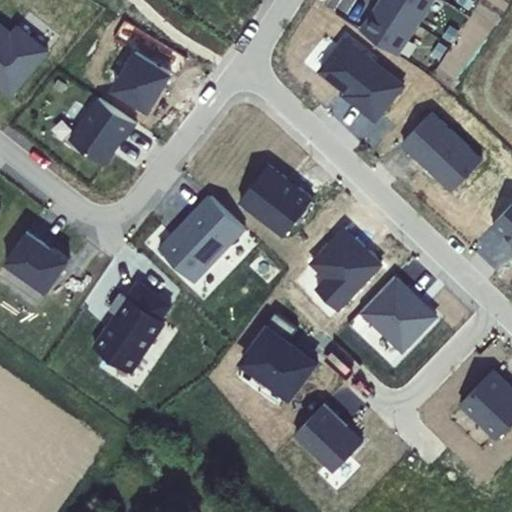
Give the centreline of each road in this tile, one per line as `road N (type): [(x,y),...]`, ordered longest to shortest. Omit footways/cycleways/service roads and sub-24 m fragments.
road 1 (residential): [(239,68),(511,320)]
road 2 (residential): [(239,68),(145,188),(116,210),(81,205),(0,144)]
